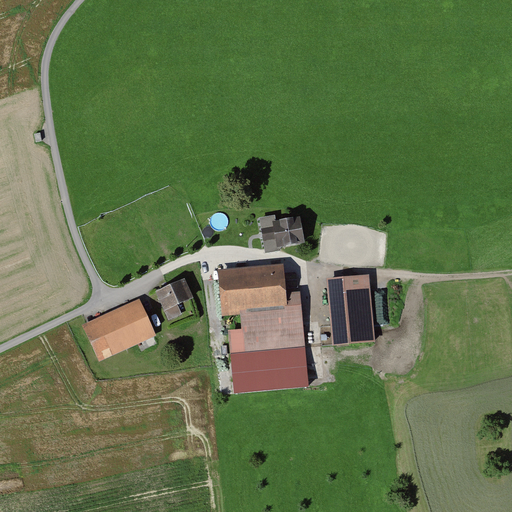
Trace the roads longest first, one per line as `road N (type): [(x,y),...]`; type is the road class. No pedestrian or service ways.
road 1 (track): [(81,0),(47,54),(44,88),(67,211),(103,295),(0,349)]
road 2 (track): [(511,272),(310,269)]
road 3 (track): [(310,269),(318,344),(329,368),(324,381),(311,381)]
